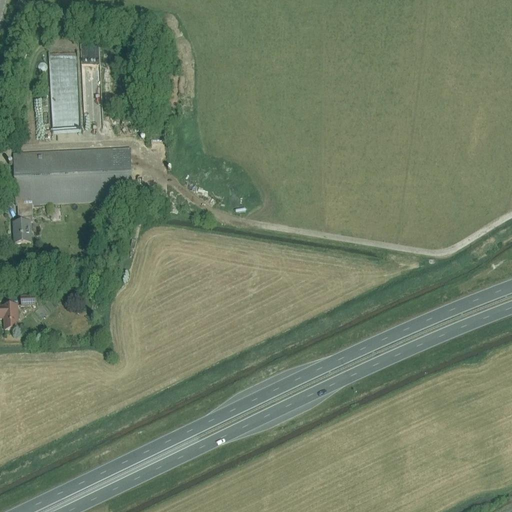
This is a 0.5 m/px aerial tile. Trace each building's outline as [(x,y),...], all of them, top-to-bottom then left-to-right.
[(79,68),(78,49),(51,50),(51,69),(79,68)] [(98,50),(94,89),(112,91),(116,52),(98,50)] [(20,133),(9,134),(9,142),(21,142),(20,133)] [(14,224),(15,245),(31,244),(30,224),(33,224),(32,206),(133,201),(130,150),(13,155),(16,207),(18,207),(19,224),(14,224)] [(33,299),(19,299),(20,308),(33,308),(33,299)] [(19,331),(18,307),(3,308),(3,309),(0,308),(0,320),(5,321),(6,331),(4,331),(4,332),(19,331)]
